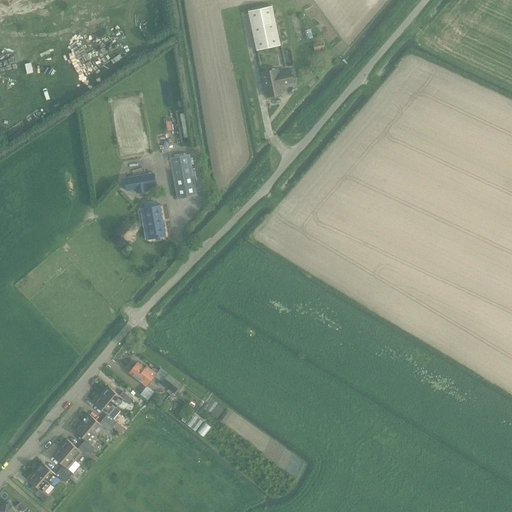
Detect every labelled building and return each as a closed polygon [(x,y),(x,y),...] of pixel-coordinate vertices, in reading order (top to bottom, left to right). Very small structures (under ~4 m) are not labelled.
[(248,11),(256,50),(280,45),(271,6),(248,11)] [(314,50),(324,48),(322,42),(313,44),(314,50)] [(277,69),(261,73),(266,97),(282,94),(281,85),(284,85),(284,86),(293,84),(290,70),(278,72),(277,69)] [(189,154),(169,158),(177,199),(197,195),(189,154)] [(156,185),(154,173),(124,179),(126,190),(136,189),(137,193),(147,191),(146,187),(156,185)] [(144,208),(143,209),(139,209),(145,239),(149,239),(165,235),(159,206),(157,206),(156,200),(143,203),(144,208)] [(156,374),(153,371),(154,370),(152,368),(151,370),(146,366),(144,368),(137,362),(129,373),(146,386),(156,374)] [(182,386),(160,368),(156,374),(162,379),(160,381),(176,393),(182,386)] [(101,394),(116,407),(123,399),(128,404),(132,399),(123,391),(119,396),(108,386),(101,394)] [(147,386),(141,393),(148,398),(153,391),(147,386)] [(107,414),(103,419),(113,427),(117,422),(113,419),(120,411),(116,408),(116,407),(101,394),(94,403),(107,414)] [(81,422),(97,435),(104,427),(109,432),(113,427),(103,419),(99,423),(88,414),(81,422)] [(85,440),(81,444),(91,452),(95,448),(90,443),(97,435),(81,422),(74,430),(85,440)] [(59,447),(75,461),(82,452),(87,457),(91,452),(81,444),(77,449),(66,439),(59,447)] [(63,465),(59,470),(69,478),(73,473),(68,469),(75,461),(59,447),(52,456),(63,465)] [(35,471),(50,484),(57,476),(65,482),(69,478),(59,470),(56,474),(42,463),(35,471)] [(43,492),(50,484),(35,471),(28,479),(39,488),(35,493),(45,501),(49,497),(43,492)] [(23,511),(19,511),(17,511),(16,511),(9,503),(0,509),(0,511),(23,511)]
